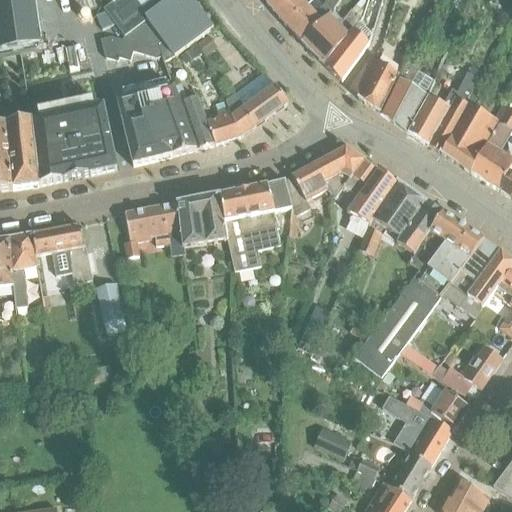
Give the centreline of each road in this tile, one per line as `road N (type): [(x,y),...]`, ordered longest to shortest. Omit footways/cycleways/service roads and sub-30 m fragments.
road 1 (residential): [(0,222),(213,179),(282,157),(332,120)]
road 2 (secondary): [(511,236),(332,120)]
road 3 (secondary): [(332,120),(226,0)]
road 4 (unclassified): [(426,511),(511,384)]
road 5 (track): [(332,120),(376,43),(388,0)]
